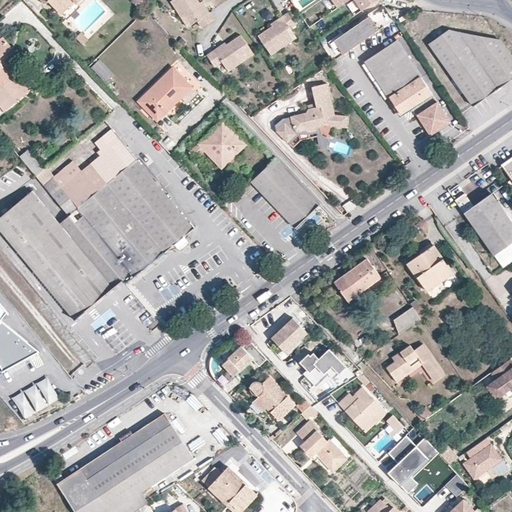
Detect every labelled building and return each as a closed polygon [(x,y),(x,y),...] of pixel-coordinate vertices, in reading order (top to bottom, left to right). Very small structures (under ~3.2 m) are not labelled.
[(39,0),(45,6),(49,2),(62,16),(76,3),(78,5),(83,0),(39,0)] [(196,7),(190,0),(176,0),(167,7),(186,32),(195,24),(201,32),(212,23),(206,15),(204,17),(196,7)] [(354,0),(361,9),(374,0),(354,0)] [(206,15),(198,5),(196,7),(204,17),(206,15)] [(334,40),(343,53),(394,19),(385,6),(334,40)] [(297,22),(288,11),(281,17),(282,18),(271,27),(257,38),(271,56),(296,37),(289,28),(288,28),(297,22)] [(282,18),(281,17),(269,26),(271,27),(282,18)] [(472,106),(511,77),(511,57),(500,40),(449,30),(429,44),(472,106)] [(0,56),(11,47),(2,36),(0,38),(0,105),(5,111),(25,93),(0,62),(0,56)] [(255,54),(240,36),(227,47),(216,55),(215,53),(207,59),(216,70),(223,64),(230,73),(255,54)] [(397,41),(365,62),(400,115),(431,94),(397,41)] [(227,47),(225,45),(215,53),(216,55),(227,47)] [(14,51),(11,47),(0,56),(0,62),(25,93),(28,90),(4,60),(14,51)] [(98,58),(91,66),(105,82),(114,74),(98,58)] [(173,67),(138,101),(157,121),(181,97),(191,86),(173,67)] [(310,108),(308,112),(291,116),(294,128),(292,130),(285,123),(277,132),(288,143),(298,132),(306,130),(310,132),(318,130),(320,126),(321,126),(327,125),(349,127),(350,116),(336,115),(328,82),(328,81),(313,85),(317,102),(318,106),(310,108)] [(196,91),(191,86),(181,97),(186,102),(196,91)] [(450,123),(436,102),(416,116),(429,136),(450,123)] [(291,116),(288,118),(285,123),(292,130),(294,128),(291,116)] [(222,119),(199,140),(215,157),(213,159),(221,169),(246,144),(222,119)] [(324,136),(321,126),(320,126),(318,130),(319,137),(321,146),(328,149),(331,140),(324,136)] [(42,184),(121,279),(130,271),(134,275),(193,227),(113,127),(95,142),(100,149),(96,152),(100,156),(81,171),(73,160),(53,176),(42,184)] [(199,140),(197,143),(203,150),(213,159),(215,157),(199,140)] [(203,150),(197,143),(188,151),(194,158),(203,150)] [(27,149),(19,156),(22,160),(41,182),(42,184),(53,176),(46,167),(44,168),(27,149)] [(319,204),(275,158),(250,180),(294,226),(319,204)] [(511,158),(502,165),(511,178),(511,158)] [(42,184),(41,182),(0,216),(0,229),(74,319),(113,287),(112,286),(121,279),(42,184)] [(467,197),(458,204),(494,254),(511,241),(511,220),(491,192),(473,205),(467,197)] [(433,244),(429,247),(439,260),(443,257),(433,244)] [(439,260),(429,247),(407,262),(425,287),(440,277),(442,280),(453,273),(443,257),(439,260)] [(367,257),(334,281),(348,299),(380,276),(367,257)] [(440,277),(425,287),(427,290),(442,280),(440,277)] [(288,297),(278,304),(282,309),(286,306),(293,304),(297,308),(300,305),(293,298),(291,295),(288,297)] [(9,314),(0,302),(0,365),(3,372),(9,370),(22,363),(41,354),(3,322),(9,314)] [(421,318),(412,306),(394,319),(399,333),(421,318)] [(285,324),(281,327),(271,337),(286,352),(301,338),(310,330),(294,315),(285,324)] [(151,330),(161,323),(156,318),(147,325),(151,330)] [(257,319),(250,324),(253,328),(256,327),(260,324),(257,319)] [(301,338),(286,352),(289,354),(303,341),(301,338)] [(267,358),(250,340),(242,346),(241,345),(222,363),(233,376),(252,359),(259,365),(267,358)] [(403,356),(395,361),(387,366),(394,377),(403,371),(405,375),(414,369),(411,365),(420,359),(423,364),(435,381),(445,373),(424,343),(414,349),(410,344),(400,350),(403,356)] [(313,351),(301,363),(307,369),(309,367),(312,370),(308,375),(317,384),(328,373),(333,378),(346,366),(329,348),(319,357),(313,351)] [(392,356),(395,361),(403,356),(400,350),(392,356)] [(22,363),(9,370),(11,374),(38,361),(36,356),(22,363)] [(511,361),(510,358),(490,372),(496,379),(486,386),(496,399),(505,392),(508,397),(509,397),(509,398),(510,398),(510,397),(511,397),(511,396),(511,361)] [(414,369),(423,364),(420,359),(411,365),(414,369)] [(403,371),(394,377),(397,381),(405,375),(403,371)] [(261,402),(266,407),(278,419),(295,403),(269,375),(262,382),(261,381),(260,380),(258,380),(257,380),(255,380),(253,381),(251,382),(250,384),(249,386),(249,388),(250,391),(252,392),(254,394),(257,394),(259,395),(263,400),(261,402)] [(23,419),(60,402),(49,379),(12,396),(23,419)] [(362,386),(355,393),(359,397),(356,399),(352,396),(350,392),(338,403),(359,426),(366,419),(369,422),(376,416),(380,419),(387,412),(362,386)] [(261,411),(266,407),(261,402),(263,400),(259,395),(252,401),(261,411)] [(311,404),(304,397),(297,404),(303,411),(311,404)] [(312,405),(311,404),(303,411),(301,413),(306,418),(311,414),(314,417),(319,413),(312,405)] [(426,406),(417,413),(422,420),(431,412),(426,406)] [(164,412),(133,433),(121,441),(63,478),(85,511),(108,511),(142,490),(193,457),(164,412)] [(401,423),(394,415),(388,420),(396,428),(401,423)] [(366,419),(359,426),(366,432),(380,419),(376,416),(369,422),(366,419)] [(300,444),(312,456),(316,452),(319,456),(329,467),(330,467),(333,470),(347,458),(343,455),(344,453),(329,438),(327,439),(317,430),(319,428),(311,419),(297,432),(304,440),(300,444)] [(405,426),(401,423),(396,428),(399,432),(405,426)] [(121,441),(133,433),(130,430),(119,437),(121,441)] [(406,435),(388,452),(397,462),(387,471),(406,492),(416,482),(411,477),(438,452),(424,438),(416,445),(406,435)] [(193,453),(206,444),(201,437),(188,446),(193,453)] [(501,458),(486,437),(467,451),(472,457),(464,462),(474,476),(501,458)] [(449,465),(444,459),(441,463),(445,468),(449,465)] [(214,466),(201,479),(226,503),(229,500),(233,504),(241,511),(249,503),(243,498),(253,489),(228,466),(221,473),(214,466)] [(59,472),(52,476),(76,511),(85,511),(63,478),(59,472)] [(445,487),(455,498),(467,485),(457,475),(445,487)] [(258,494),(253,489),(243,498),(249,503),(258,494)] [(108,511),(131,511),(149,501),(142,490),(108,511)] [(398,511),(385,498),(382,501),(380,498),(368,511),(369,511),(398,511)] [(475,511),(463,499),(452,510),(450,511),(475,511)]
